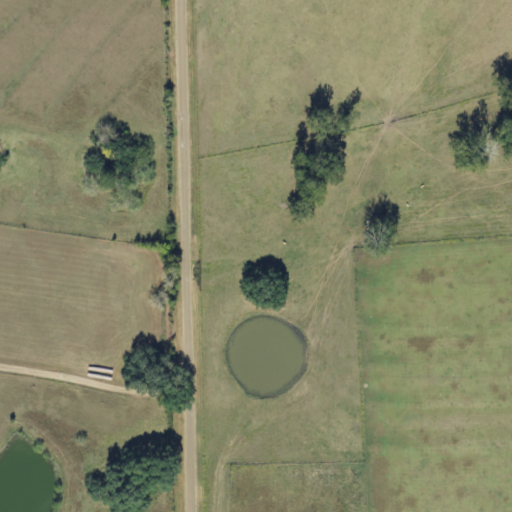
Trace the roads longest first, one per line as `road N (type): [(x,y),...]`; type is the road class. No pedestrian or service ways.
road 1 (residential): [(193,511),(181,0)]
road 2 (residential): [(191,385),(120,385),(0,364)]
